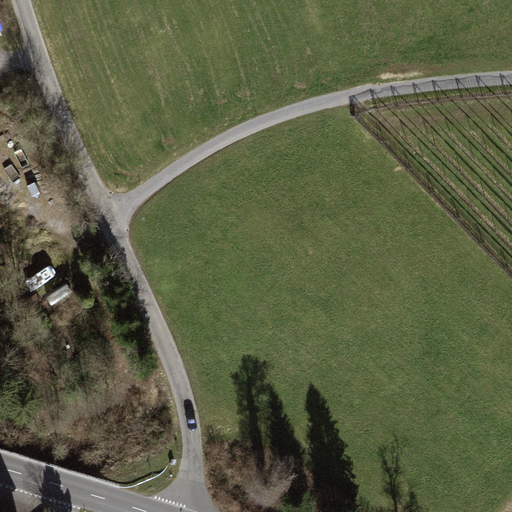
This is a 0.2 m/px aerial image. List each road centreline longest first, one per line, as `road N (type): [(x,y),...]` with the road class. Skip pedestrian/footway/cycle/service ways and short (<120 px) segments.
road 1 (unclassified): [(184,511),(194,453),(183,392),(40,66),(21,0)]
road 2 (track): [(511,76),(357,95),(240,131),(108,213)]
road 3 (secondary): [(0,467),(140,511)]
